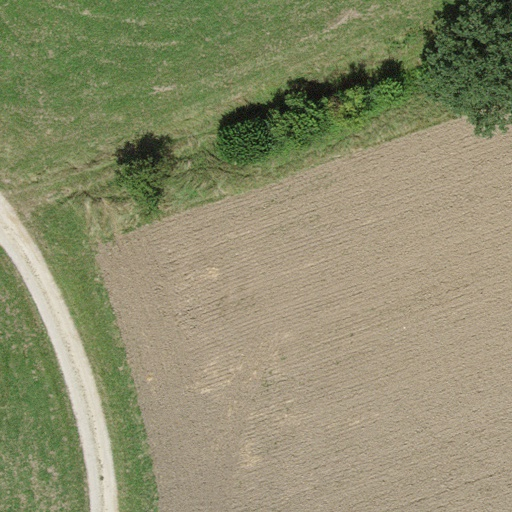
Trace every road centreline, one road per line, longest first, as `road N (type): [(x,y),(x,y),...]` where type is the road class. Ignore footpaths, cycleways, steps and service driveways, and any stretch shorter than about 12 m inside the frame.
road 1 (track): [(511,14),(0,194)]
road 2 (track): [(95,511),(93,467),(47,308),(0,235)]
